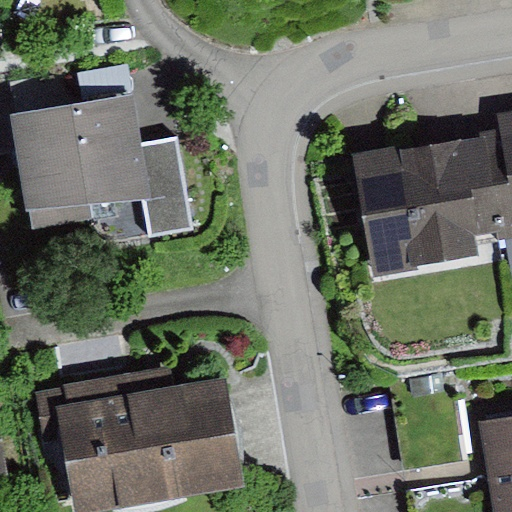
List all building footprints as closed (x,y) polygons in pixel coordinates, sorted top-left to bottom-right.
[(127,67),(76,76),(82,107),(132,98),(127,67)] [(82,107),(10,118),(26,220),(150,201),(156,237),(193,231),(179,142),(141,148),(132,98),(82,107)] [(491,147),(501,234),(511,232),(511,113),(498,115),(502,146),(491,147)] [(491,147),(362,161),(376,277),(482,265),(479,237),(501,234),(491,147)] [(37,396),(56,501),(74,498),(76,511),(117,511),(246,489),(227,383),(171,393),(167,373),(37,396)] [(465,463),(456,378),(399,383),(408,469),(465,463)] [(511,511),(511,419),(480,424),(493,511),(511,511)] [(471,511),(468,488),(408,498),(410,511),(471,511)]
